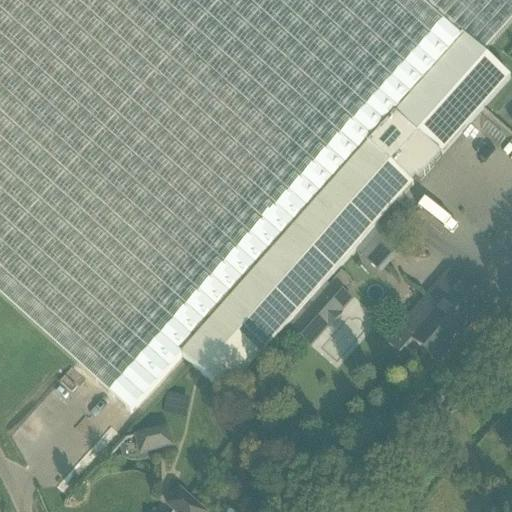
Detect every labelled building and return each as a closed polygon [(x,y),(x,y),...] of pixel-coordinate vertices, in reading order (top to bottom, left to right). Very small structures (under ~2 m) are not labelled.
[(181,357),(368,146),(463,40),(481,57),(511,22),(511,0),(0,0),(0,296),(131,414),(166,373),(181,357)] [(227,398),(388,216),(366,196),(377,184),(399,204),(414,187),(412,186),(416,181),(419,183),(441,159),(509,80),(481,57),(463,40),(368,146),(181,357),(191,366),(227,398)] [(380,269),(391,254),(375,242),(364,257),(380,269)] [(411,341),(438,364),(488,307),(448,272),(406,319),(419,331),(411,341)] [(312,349),(354,301),(332,283),(290,331),(312,349)] [(169,428),(134,437),(140,458),(175,449),(169,428)] [(111,429),(57,487),(67,495),(121,438),(111,429)] [(511,433),(500,442),(511,459),(511,433)] [(202,511),(180,492),(168,506),(174,511),(202,511)]
